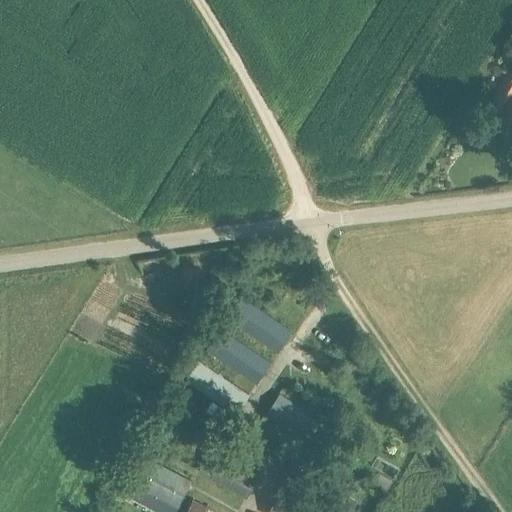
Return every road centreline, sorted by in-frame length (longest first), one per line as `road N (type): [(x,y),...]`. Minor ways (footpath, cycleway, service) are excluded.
road 1 (unclassified): [(0,264),(313,223)]
road 2 (track): [(330,267),(498,511)]
road 3 (track): [(313,223),(268,119),(201,0)]
road 4 (unclassified): [(313,223),(511,197)]
